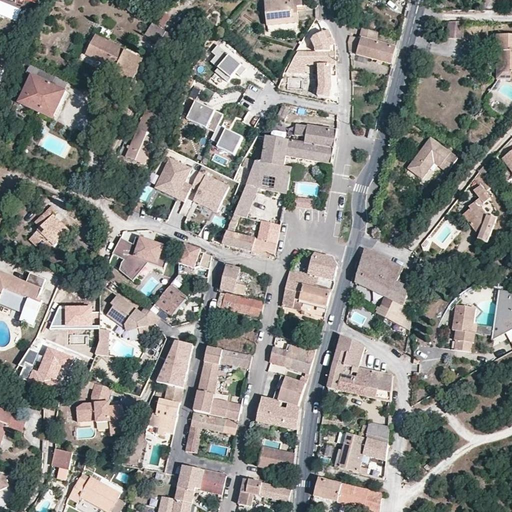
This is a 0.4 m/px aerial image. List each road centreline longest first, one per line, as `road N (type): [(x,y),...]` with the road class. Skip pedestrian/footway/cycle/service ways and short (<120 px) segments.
road 1 (residential): [(236,469),(174,457),(220,252),(280,272)]
road 2 (residential): [(391,511),(400,366),(333,324)]
road 3 (residential): [(357,237),(399,255),(413,249),(511,130)]
road 4 (residential): [(236,469),(280,272)]
road 5 (secondary): [(303,511),(314,399),(333,324)]
road 6 (residential): [(0,384),(50,407),(46,466),(24,511)]
road 7 (secondary): [(379,148),(419,0)]
road 8 (residential): [(319,0),(341,42),(344,141)]
